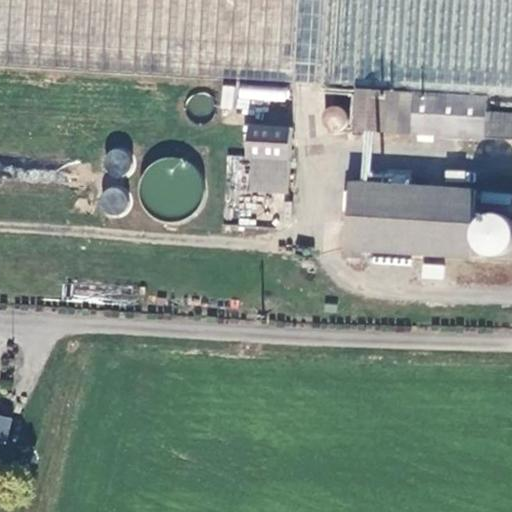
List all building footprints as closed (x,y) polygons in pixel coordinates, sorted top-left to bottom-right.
[(0,0),(0,64),(298,81),(303,0),(0,0)] [(328,82),(333,0),(303,0),(298,81),(328,82)] [(511,0),(333,0),(328,82),(511,93),(511,0)] [(222,82),(220,107),(247,110),(248,99),(287,103),(289,89),(222,82)] [(350,129),(511,139),(511,113),(487,112),(488,99),(351,89),(350,129)] [(212,114),(210,94),(187,95),(188,115),(212,114)] [(339,103),(321,112),(330,133),(349,124),(339,103)] [(290,129),(247,126),(245,161),(252,162),(288,164),(290,129)] [(371,153),(379,154),(380,133),(363,132),(360,176),(369,177),(371,153)] [(129,173),(127,150),(107,152),(109,175),(129,173)] [(139,210),(196,216),(201,165),(144,159),(139,210)] [(288,164),(252,162),(250,192),(286,194),(288,164)] [(473,191),(351,181),(347,250),(361,251),(469,258),(473,191)] [(128,193),(108,187),(101,208),(122,215),(128,193)] [(474,227),(472,235),(473,245),(479,252),(487,256),(496,257),(505,253),(511,246),(511,240),(511,232),(511,228),(506,220),(497,216),(488,216),(480,220),(474,227)] [(361,251),(347,250),(346,258),(360,259),(361,251)] [(443,280),(444,264),(422,262),(421,278),(443,280)] [(0,439),(6,441),(11,417),(0,414),(0,439)]
